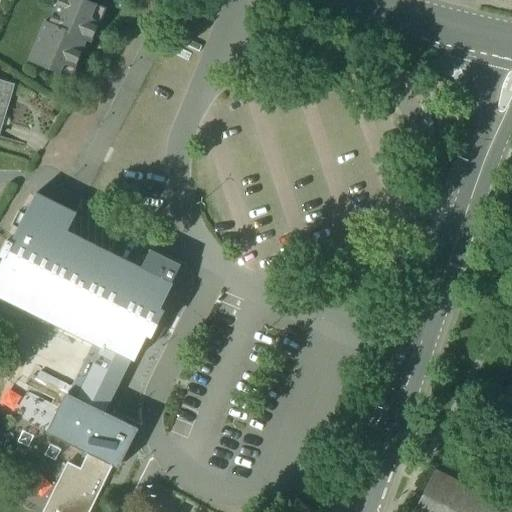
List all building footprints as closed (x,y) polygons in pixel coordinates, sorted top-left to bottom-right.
[(59,0),(50,24),(44,22),(28,62),(70,80),(85,42),(90,44),(104,9),(88,3),(89,0),(59,0)] [(0,121),(11,86),(0,82),(0,121)] [(35,195),(11,243),(7,241),(0,254),(0,256),(4,258),(0,265),(0,301),(7,305),(9,300),(103,346),(76,401),(67,396),(48,434),(87,453),(111,464),(112,465),(116,466),(135,430),(103,414),(130,359),(134,361),(171,285),(140,270),(139,272),(46,226),(56,206),(35,195)] [(4,395),(7,418),(30,415),(27,392),(4,395)] [(78,470),(67,464),(43,511),(88,511),(111,464),(87,453),(78,470)] [(511,511),(511,509),(436,471),(415,511),(511,511)]
